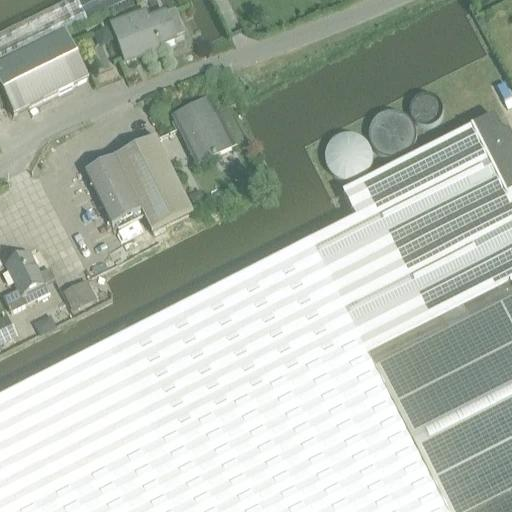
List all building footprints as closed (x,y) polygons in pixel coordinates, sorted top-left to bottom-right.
[(74,0),(0,37),(0,66),(63,35),(64,35),(89,22),(134,0),(74,0)] [(144,13),(108,26),(122,62),(174,42),(173,40),(182,37),(173,14),(165,17),(164,14),(147,20),(144,13)] [(87,82),(64,35),(0,66),(0,93),(12,118),(87,82)] [(216,118),(209,104),(176,120),(199,166),(236,147),(221,116),(216,118)] [(495,121),(475,131),(509,199),(511,197),(511,141),(510,138),(502,135),(495,121)] [(473,132),(344,197),(356,220),(357,224),(416,336),(511,286),(511,197),(509,199),(475,131),(473,132)] [(153,235),(195,215),(158,141),(87,175),(113,230),(143,215),(153,235)] [(206,206),(200,194),(189,199),(194,211),(206,206)] [(357,224),(0,404),(0,511),(445,511),(369,360),(416,336),(357,224)] [(12,316),(49,297),(29,257),(6,269),(18,294),(4,301),(12,316)] [(63,296),(63,297),(73,316),(96,304),(86,285),(63,296)] [(511,511),(511,286),(416,336),(369,360),(445,511),(511,511)] [(0,349),(18,341),(8,319),(0,322),(0,349)]
